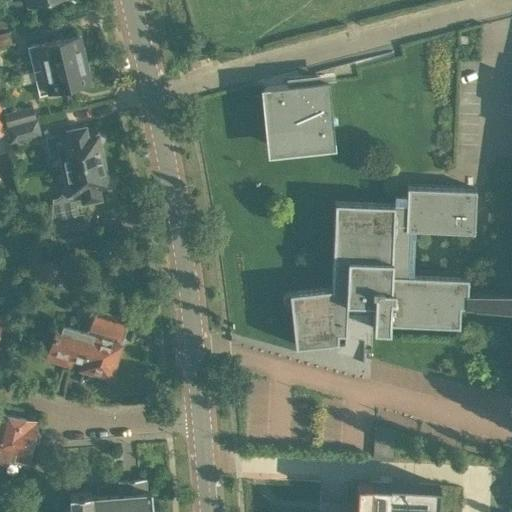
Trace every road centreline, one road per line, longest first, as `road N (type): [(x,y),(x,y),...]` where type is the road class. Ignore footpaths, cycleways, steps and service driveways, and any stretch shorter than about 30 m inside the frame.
road 1 (unclassified): [(511,1),(152,96)]
road 2 (unclassified): [(199,417),(177,218),(152,96)]
road 3 (residential): [(56,410),(119,423),(199,417)]
